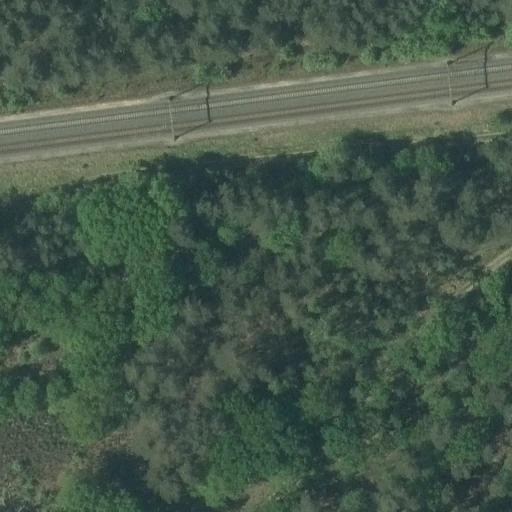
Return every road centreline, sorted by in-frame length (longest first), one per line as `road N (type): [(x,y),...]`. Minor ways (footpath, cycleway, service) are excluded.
road 1 (track): [(511,133),(95,189),(0,212)]
road 2 (track): [(0,278),(511,219)]
